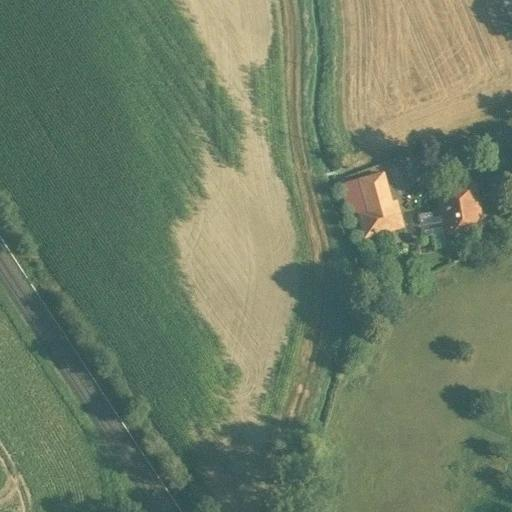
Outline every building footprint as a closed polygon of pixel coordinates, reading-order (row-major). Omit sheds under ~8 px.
[(383,175),(359,182),(366,204),(389,198),(383,175)] [(366,204),(359,182),(339,187),(343,203),(352,201),(355,209),(366,204)] [(475,183),(436,189),(440,213),(418,217),(422,239),(444,235),(444,236),(483,229),(475,183)] [(389,198),(366,204),(369,216),(392,210),(392,209),(389,198)] [(392,210),(369,216),(366,204),(355,209),(364,239),(403,228),(398,208),(392,209),(392,210)]
